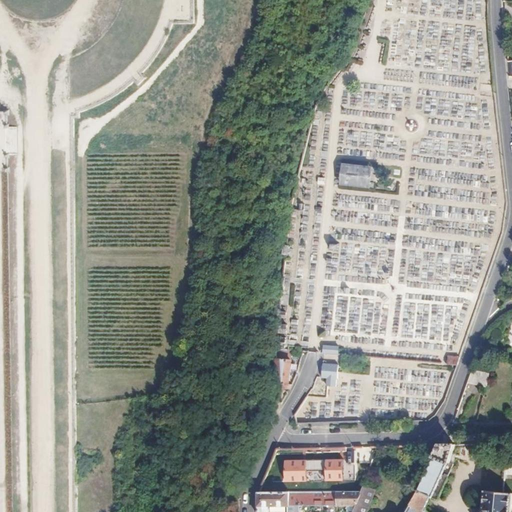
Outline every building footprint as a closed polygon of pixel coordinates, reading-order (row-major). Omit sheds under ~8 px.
[(372,190),(375,169),(345,166),(342,187),(372,190)] [(324,353),(340,354),(340,346),(325,345),(324,353)] [(449,363),(459,364),(462,356),(450,356),(449,363)] [(292,360),(276,358),(273,386),(289,388),(292,360)] [(329,377),(329,385),(338,386),(338,378),(339,378),(340,364),(325,363),(324,377),(329,377)] [(473,368),(468,383),(487,386),(491,372),(473,368)] [(451,444),(440,444),(425,479),(411,504),(421,511),(429,511),(425,508),(431,497),(433,497),(448,462),(450,462),(456,444),(451,444)] [(511,511),(511,491),(504,490),(505,466),(489,464),(486,489),(485,489),(482,511),(511,511)] [(324,481),(324,491),(352,491),(352,481),(324,481)] [(367,511),(376,490),(365,485),(364,488),(357,505),(354,511),(367,511)] [(324,491),(290,491),(289,511),(302,511),(303,505),(357,505),(364,488),(355,489),(352,491),(324,491)] [(289,511),(290,491),(259,492),(259,511),(289,511)]
